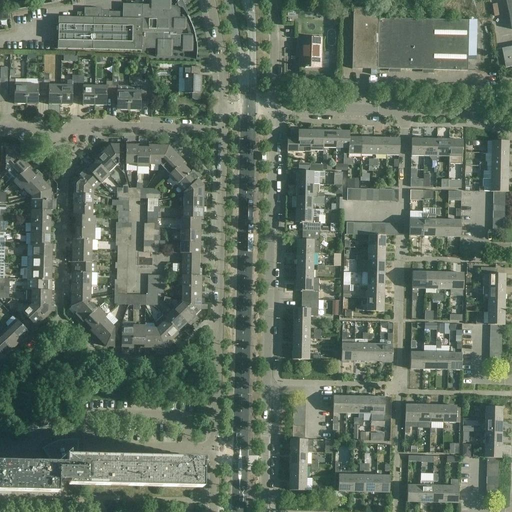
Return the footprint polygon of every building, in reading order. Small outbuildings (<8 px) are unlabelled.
[(102,9),(84,8),(84,13),(77,13),(77,18),(58,17),(57,49),(141,51),(141,48),(155,49),(155,56),(156,58),(171,58),(173,56),(173,47),(181,47),(180,51),(182,52),(192,52),(193,51),(193,36),(192,35),(181,35),(181,30),(185,31),(186,29),(187,19),(185,18),(176,17),(177,17),(177,16),(176,15),(179,11),(175,7),(172,11),(171,11),(171,1),(170,0),(149,0),(149,5),(123,4),(122,12),(122,19),(109,19),(109,12),(109,11),(101,11),(102,9)] [(377,69),(378,19),(378,9),(353,8),(352,69),(377,70),(377,69)] [(0,21),(10,20),(9,12),(0,13),(0,21)] [(425,70),(428,73),(431,70),(467,71),(468,21),(378,19),(377,69),(425,70)] [(297,38),(297,53),(300,53),(300,57),(299,68),(305,68),(308,68),(321,68),(321,39),(297,38)] [(511,47),(502,49),(506,69),(511,67),(511,47)] [(199,69),(189,69),(182,69),(182,79),(184,79),(184,94),(192,94),(192,99),(194,100),(196,100),(198,100),(199,100),(201,99),(201,93),(201,75),(199,75),(199,69)] [(72,93),(78,93),(78,76),(72,76),(72,86),(60,86),(60,105),(72,105),(72,93)] [(83,106),(94,106),(95,86),(84,86),(84,76),(78,76),(78,93),(83,93),(83,106)] [(14,104),(26,104),(26,80),(9,79),(9,92),(14,92),(14,104)] [(117,110),(128,111),(129,87),(118,86),(118,79),(112,79),(112,82),(112,94),(112,98),(117,98),(117,110)] [(38,92),(43,93),(44,80),(37,80),(37,85),(26,85),(26,104),(38,105),(38,92)] [(48,105),(60,105),(60,86),(49,85),(50,80),(44,80),(43,93),(49,93),(48,105)] [(106,94),(112,94),(112,82),(106,82),(106,86),(95,86),(94,106),(106,106),(106,94)] [(129,87),(128,111),(140,111),(141,99),(146,99),(146,87),(140,86),(140,87),(129,87)] [(317,131),(311,131),(310,148),(310,151),(323,151),(323,148),(323,131),(323,130),(317,130),(317,131)] [(311,131),(298,131),(298,139),(287,139),(287,152),(305,152),(305,148),(310,148),(311,131)] [(336,132),(323,131),(323,148),(336,149),(336,132)] [(349,132),(336,132),(336,149),(340,149),(343,155),(343,166),(348,166),(348,159),(348,155),(349,138),(349,132)] [(361,138),(349,138),(348,155),(361,155),(361,138)] [(374,139),(361,138),(361,155),(373,155),(374,139)] [(386,139),(374,139),(373,155),(386,156),(386,139)] [(399,139),(386,139),(386,156),(399,156),(399,139)] [(424,140),(411,140),(411,156),(423,157),(424,140)] [(437,140),(424,140),(423,157),(428,157),(432,161),(432,168),(436,168),(436,157),(437,140)] [(449,140),(437,140),(436,157),(449,157),(449,140)] [(462,141),(449,140),(449,157),(449,164),(462,165),(462,141)] [(508,142),(491,141),(491,154),(508,155),(508,142)] [(129,142),(126,142),(125,165),(137,165),(137,167),(138,145),(137,145),(128,145),(129,142)] [(148,143),(148,148),(149,148),(148,168),(149,168),(149,165),(160,165),(160,146),(151,146),(151,143),(148,143)] [(100,150),(102,153),(103,152),(115,166),(117,164),(118,164),(118,159),(123,159),(124,145),(110,145),(104,151),(102,148),(100,150)] [(140,145),(138,145),(137,167),(148,168),(149,148),(148,148),(140,148),(140,145)] [(169,146),(160,146),(160,165),(162,168),(178,152),(176,150),(174,152),(169,146)] [(5,170),(7,172),(24,156),(22,155),(20,157),(14,151),(5,151),(5,170)] [(103,152),(102,153),(96,158),(94,156),(92,158),(96,162),(109,175),(110,175),(108,173),(115,166),(103,152)] [(180,153),(178,152),(162,168),(169,175),(168,177),(184,162),(184,161),(183,162),(177,155),(180,153)] [(508,155),(491,154),(491,167),(508,167),(508,155)] [(13,182),(29,167),(23,160),(25,158),(24,156),(7,172),(15,180),(13,182)] [(96,162),(89,168),(87,166),(85,168),(86,168),(101,183),(109,175),(96,162)] [(186,163),(184,162),(168,177),(176,186),(190,172),(189,172),(184,166),(186,163)] [(13,182),(21,190),(35,177),(35,176),(29,170),(32,168),(29,166),(29,167),(13,182)] [(508,167),(491,167),(490,179),(507,180),(508,167)] [(86,168),(80,174),(77,172),(75,174),(79,178),(93,191),(91,189),(99,182),(100,184),(101,183),(86,168)] [(193,168),(190,172),(176,186),(177,186),(178,184),(185,192),(183,194),(184,194),(198,180),(198,181),(200,179),(193,172),(195,170),(193,168)] [(335,181),(336,169),(328,169),(327,181),(335,181)] [(310,172),(296,172),(296,185),(313,185),(319,185),(319,178),(324,179),(324,173),(318,172),(313,172),(310,172)] [(23,189),(31,197),(45,183),(39,177),(41,175),(39,173),(35,176),(35,177),(21,190),(21,191),(23,189)] [(79,178),(73,183),(73,191),(70,191),(70,194),(73,194),(92,194),(92,192),(93,191),(79,178)] [(423,180),(410,179),(410,187),(423,188),(423,180)] [(507,180),(490,179),(482,179),(482,187),(479,187),(479,192),(493,192),(505,193),(507,193),(507,180)] [(198,180),(184,194),(184,197),(206,197),(206,194),(203,194),(203,186),(198,181),(198,180)] [(461,181),(448,180),(448,188),(461,189),(461,181)] [(31,197),(31,199),(54,200),(54,198),(51,198),(51,190),(45,183),(31,197)] [(313,185),(296,185),(296,197),(312,198),(313,185)] [(423,191),(410,191),(410,201),(423,201),(423,199),(423,191)] [(423,191),(423,199),(432,200),(433,191),(423,191)] [(73,194),(73,203),(70,203),(70,206),(73,206),(73,205),(92,205),(92,194),(73,194)] [(206,197),(184,197),(184,208),(203,208),(203,199),(206,199),(206,197)] [(312,198),(296,197),(295,210),(312,210),(312,206),(323,206),(323,198),(315,198),(312,198)] [(31,210),(31,211),(53,212),(54,211),(53,211),(53,202),(56,202),(56,200),(54,200),(31,199),(31,200),(33,200),(33,211),(31,210)] [(73,205),(73,206),(73,214),(70,214),(70,217),(75,217),(94,217),(94,216),(92,216),(92,205),(73,205)] [(206,208),(203,208),(184,208),(184,218),(181,218),(181,219),(203,220),(203,219),(203,211),(206,211),(206,208)] [(0,221),(11,222),(11,220),(8,220),(8,218),(6,216),(6,210),(0,210),(0,221)] [(312,210),(295,210),(295,223),(299,223),(299,224),(302,224),(302,232),(320,232),(320,223),(319,223),(319,216),(312,216),(312,210)] [(31,211),(30,222),(50,223),(50,222),(50,214),(53,214),(53,212),(31,211)] [(422,215),(410,215),(410,220),(409,220),(409,236),(422,237),(422,215)] [(435,215),(422,215),(422,237),(434,237),(435,220),(435,216),(435,215)] [(75,217),(75,226),(72,225),(72,229),(75,229),(75,228),(94,229),(94,217),(75,217)] [(203,220),(181,219),(181,231),(200,231),(200,222),(203,222),(203,219),(203,220)] [(447,221),(435,220),(434,237),(447,237),(447,221)] [(0,221),(0,233),(5,233),(5,227),(8,225),(8,223),(11,223),(11,222),(0,221)] [(460,221),(447,221),(447,237),(460,238),(460,221)] [(30,222),(30,234),(50,235),(50,234),(50,225),(53,225),(53,222),(50,222),(50,223),(30,222)] [(75,228),(75,229),(75,237),(72,237),(72,240),(94,240),(94,229),(75,228)] [(203,231),(200,231),(181,231),(180,242),(200,243),(200,242),(200,234),(203,234),(203,231)] [(320,232),(302,232),(302,240),(297,240),(296,253),(313,254),(319,254),(320,232)] [(30,234),(30,245),(50,246),(50,245),(50,236),(53,237),(53,234),(50,234),(50,235),(30,234)] [(385,236),(384,236),(378,236),(372,236),(368,236),(368,249),(385,249),(385,236)] [(72,240),(72,249),(69,249),(69,251),(72,251),(91,251),(91,240),(94,240),(72,240)] [(203,242),(200,242),(200,243),(180,242),(180,254),(185,254),(197,254),(199,254),(200,245),(203,245),(203,242)] [(55,245),(50,245),(50,246),(30,245),(27,245),(27,257),(52,257),(52,248),(55,248),(55,245)] [(385,249),(368,249),(368,261),(384,262),(385,249)] [(72,251),(72,260),(69,260),(69,263),(74,263),(74,262),(91,263),(91,251),(72,251)] [(313,254),(296,253),(296,266),(313,266),(313,254)] [(177,276),(182,276),(197,276),(197,258),(197,254),(185,254),(185,258),(184,264),(178,264),(177,276)] [(55,257),(52,257),(27,257),(27,268),(51,269),(51,268),(52,260),(55,260),(55,257)] [(384,262),(368,261),(363,261),(362,274),(384,274),(384,262)] [(74,262),(74,263),(74,271),(71,271),(71,274),(91,274),(91,273),(93,273),(93,263),(91,263),(74,262)] [(313,266),(296,266),(296,278),(313,279),(313,266)] [(55,268),(51,268),(51,269),(27,268),(26,279),(32,280),(51,280),(51,279),(51,271),(55,271),(55,268)] [(480,268),(480,274),(488,275),(488,287),(505,288),(505,275),(496,275),(496,269),(480,268)] [(412,289),(425,290),(425,273),(412,273),(412,289)] [(438,273),(425,273),(425,290),(437,290),(438,273)] [(450,273),(438,273),(437,290),(450,290),(450,273)] [(463,274),(450,273),(450,290),(463,290),(463,274)] [(90,285),(91,274),(71,274),(71,283),(68,283),(68,286),(71,286),(71,285),(90,285)] [(362,286),(367,286),(384,287),(384,274),(362,274),(362,286)] [(197,276),(182,276),(182,288),(201,288),(201,287),(201,279),(204,279),(204,276),(197,276)] [(313,279),(296,278),(296,291),(300,291),(300,292),(302,292),(301,300),(318,301),(319,279),(313,279)] [(0,283),(4,284),(4,287),(9,287),(9,279),(4,279),(0,279),(0,283)] [(52,279),(51,279),(51,280),(32,280),(29,280),(29,290),(31,290),(31,291),(51,291),(49,291),(49,282),(52,282),(52,279)] [(0,292),(9,293),(9,287),(4,287),(4,284),(0,283),(0,292)] [(71,285),(71,286),(71,294),(68,294),(68,297),(90,297),(90,285),(71,285)] [(384,287),(367,286),(367,299),(383,299),(384,287)] [(204,288),(201,287),(201,288),(182,288),(181,299),(201,300),(201,299),(201,290),(204,290),(204,288)] [(488,287),(483,287),(483,295),(476,295),(476,300),(484,300),(488,300),(504,300),(505,288),(488,287)] [(31,291),(31,303),(51,303),(51,302),(51,294),(54,294),(54,291),(51,291),(31,291)] [(90,297),(68,297),(68,299),(71,299),(71,307),(76,313),(90,299),(90,297)] [(334,310),(334,297),(326,297),(326,310),(334,310)] [(90,300),(90,299),(76,313),(74,314),(81,321),(79,324),(81,326),(85,322),(84,321),(98,308),(96,310),(88,302),(90,300)] [(204,299),(201,299),(201,300),(181,299),(181,301),(194,316),(195,315),(201,310),(201,302),(204,302),(204,299)] [(383,299),(367,299),(366,312),(383,312),(383,299)] [(318,301),(301,300),(301,309),(293,309),(293,322),(310,322),(310,317),(318,317),(318,301)] [(488,300),(487,312),(504,313),(504,300),(488,300)] [(194,316),(181,301),(180,302),(182,304),(175,310),(173,309),(188,325),(195,319),(197,321),(199,319),(195,315),(194,316)] [(31,305),(30,305),(44,319),(45,319),(50,313),(51,305),(54,305),(54,302),(51,302),(51,303),(31,303),(31,305)] [(44,319),(30,305),(22,313),(31,322),(26,327),(33,334),(38,329),(36,327),(43,321),(45,323),(47,321),(45,319),(44,319)] [(106,316),(98,308),(84,321),(85,322),(90,328),(88,330),(90,332),(91,332),(90,331),(106,316)] [(188,325),(173,309),(165,317),(178,331),(184,325),(186,327),(189,325),(188,325)] [(504,313),(487,312),(487,315),(487,325),(490,325),(502,326),(504,326),(504,313)] [(107,316),(106,316),(90,331),(91,332),(97,338),(94,340),(96,342),(112,326),(105,318),(107,316)] [(164,317),(163,316),(155,323),(158,326),(158,327),(172,341),(178,335),(180,337),(182,335),(178,331),(165,317),(164,317)] [(8,327),(7,327),(23,343),(29,337),(31,339),(33,337),(18,321),(10,329),(8,327)] [(310,322),(293,322),(293,334),(309,335),(310,322)] [(114,328),(112,326),(96,342),(98,343),(100,341),(105,347),(114,347),(115,328),(114,328)] [(133,328),(131,328),(121,328),(121,347),(130,348),(130,351),(133,351),(133,345),(133,326),(133,328)] [(145,326),(133,326),(133,345),(142,346),(142,349),(145,349),(145,348),(144,348),(145,326)] [(145,326),(144,348),(145,348),(153,348),(153,351),(156,351),(156,348),(156,329),(145,328),(145,326)] [(7,327),(0,334),(0,336),(13,350),(13,349),(19,343),(21,346),(23,344),(23,343),(7,327)] [(172,341),(158,327),(156,329),(156,348),(164,348),(165,347),(167,350),(171,346),(169,344),(170,343),(172,345),(174,343),(172,341)] [(309,335),(293,334),(292,347),(309,347),(309,335)] [(363,334),(363,340),(354,340),(354,361),(366,362),(367,345),(367,340),(367,334),(363,334)] [(380,341),(380,345),(379,345),(379,362),(385,362),(385,364),(391,364),(391,362),(392,362),(392,345),(392,341),(393,334),(388,334),(388,341),(380,341)] [(0,336),(0,352),(4,357),(5,357),(11,351),(13,354),(15,351),(13,349),(13,350),(0,336)] [(346,340),(341,340),(341,361),(354,361),(354,340),(346,340)] [(379,345),(367,345),(366,362),(379,362),(379,345)] [(309,347),(292,347),(292,360),(309,360),(309,347)] [(423,353),(410,353),(410,370),(423,370),(423,353)] [(436,353),(423,353),(423,370),(435,370),(436,353)] [(448,354),(436,353),(435,370),(448,370),(448,354)] [(461,354),(448,354),(448,370),(461,371),(461,354)] [(346,397),(333,397),(333,413),(346,414),(346,397)] [(359,397),(346,397),(346,414),(358,414),(359,397)] [(371,398),(359,397),(358,414),(371,414),(371,398)] [(384,398),(371,398),(371,414),(384,415),(384,398)] [(404,434),(409,434),(409,425),(412,422),(418,422),(418,406),(405,405),(404,434)] [(431,406),(418,406),(418,422),(430,423),(431,406)] [(443,406),(431,406),(430,423),(443,423),(443,406)] [(456,406),(443,406),(443,423),(459,423),(460,408),(456,408),(456,406)] [(502,408),(485,407),(485,420),(502,420),(502,408)] [(502,420),(485,420),(485,433),(501,433),(502,420)] [(501,433),(485,433),(484,445),(501,446),(501,433)] [(313,440),(304,440),(292,440),(290,440),(290,453),(307,453),(313,453),(313,440)] [(72,459),(72,454),(74,454),(75,443),(68,443),(67,445),(63,445),(63,448),(59,449),(58,447),(54,448),(53,446),(47,450),(53,460),(53,461),(53,466),(0,465),(0,490),(58,492),(58,482),(68,482),(68,484),(202,487),(203,462),(72,459)] [(501,446),(484,445),(484,450),(479,450),(479,453),(473,453),(473,458),(487,458),(499,459),(501,459),(501,446)] [(307,453),(290,453),(290,465),(306,466),(307,453)] [(306,466),(290,465),(289,478),(306,478),(306,466)] [(427,478),(428,469),(414,468),(414,477),(427,478)] [(338,489),(338,492),(351,492),(351,475),(335,475),(334,489),(338,489)] [(364,476),(351,475),(351,492),(363,492),(364,476)] [(376,476),(364,476),(363,492),(376,493),(376,476)] [(389,476),(376,476),(376,493),(389,493),(389,476)] [(306,478),(289,478),(289,491),(306,491),(306,478)] [(450,480),(450,487),(445,486),(445,503),(458,503),(458,480),(450,480)] [(433,481),(420,481),(420,486),(420,503),(432,503),(433,486),(433,483),(433,481)] [(420,486),(407,486),(407,502),(420,503),(420,486)] [(433,486),(432,503),(445,503),(445,486),(433,486)]
